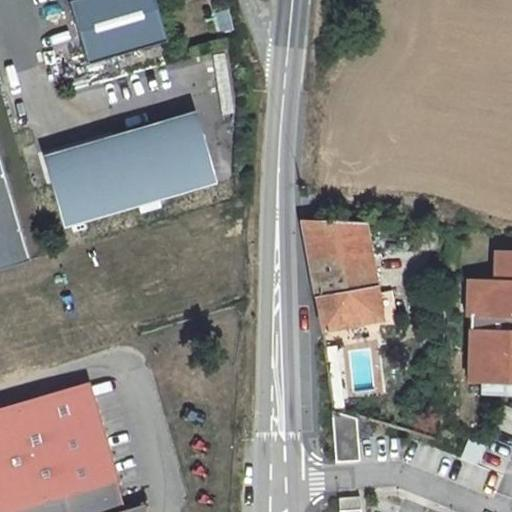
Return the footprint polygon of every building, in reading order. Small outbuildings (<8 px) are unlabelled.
[(152,0),(73,0),(67,2),(86,65),(165,42),(152,0)] [(51,171),(50,171),(68,229),(213,184),(192,116),(70,154),(73,164),(51,171)] [(70,154),(47,162),(50,171),(51,171),(73,164),(70,154)] [(0,274),(32,265),(0,161),(0,274)] [(364,224),(302,222),(316,298),(322,331),(381,322),(382,327),(399,325),(393,291),(377,294),(364,224)] [(511,252),(494,252),(494,282),(476,281),(475,314),(470,314),(468,383),(481,383),(511,384),(511,252)] [(475,314),(476,281),(466,281),(465,314),(470,314),(475,314)] [(511,384),(481,383),(481,396),(511,396),(511,384)] [(127,511),(92,390),(0,416),(0,511),(127,511)] [(332,409),(335,457),(358,456),(356,416),(332,409)] [(483,447),(469,441),(463,458),(476,464),(483,447)] [(359,497),(338,498),(339,511),(342,511),(360,511),(359,497)]
